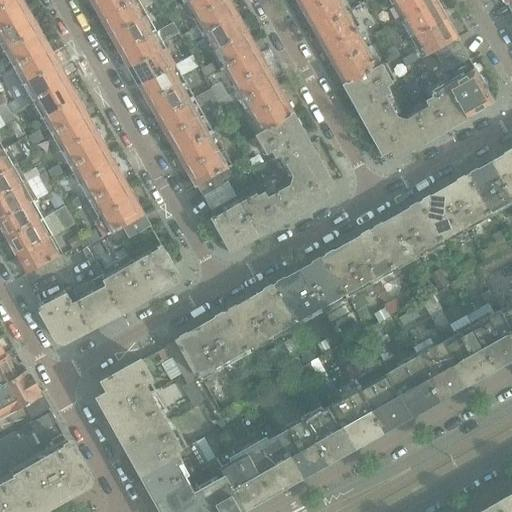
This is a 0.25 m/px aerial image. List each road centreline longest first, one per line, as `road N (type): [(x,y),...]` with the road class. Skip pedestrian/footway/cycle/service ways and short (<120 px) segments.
road 1 (residential): [(57,0),(219,286)]
road 2 (tertiary): [(511,405),(302,511)]
road 3 (residential): [(375,199),(263,0)]
road 4 (residential): [(52,380),(219,286)]
road 5 (residential): [(219,286),(375,199)]
road 6 (residential): [(375,199),(511,122)]
road 7 (residential): [(125,511),(52,380)]
road 8 (tertiary): [(406,511),(511,451)]
